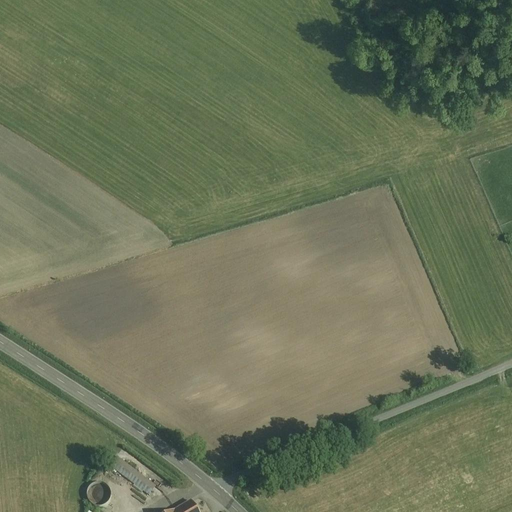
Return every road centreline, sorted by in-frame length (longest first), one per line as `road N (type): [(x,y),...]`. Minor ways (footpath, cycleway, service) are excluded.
road 1 (unclassified): [(211,487),(511,364)]
road 2 (tertiary): [(211,487),(0,342)]
